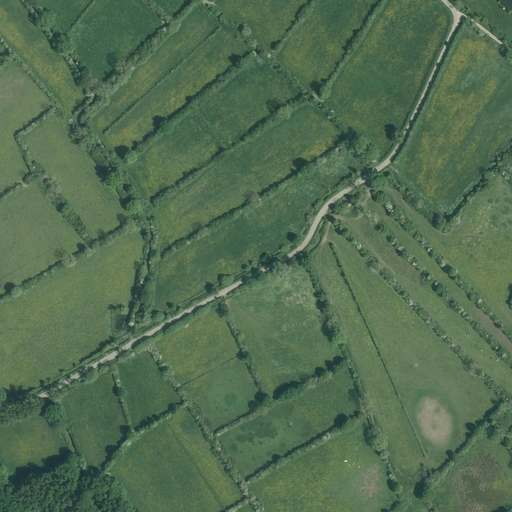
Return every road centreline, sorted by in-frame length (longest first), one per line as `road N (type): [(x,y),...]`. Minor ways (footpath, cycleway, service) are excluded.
road 1 (tertiary): [(0,408),(45,394),(299,249),(329,202),(396,151),(454,28),(454,11),(443,0)]
road 2 (track): [(132,332),(153,228),(76,119),(95,91),(28,0)]
road 3 (track): [(99,511),(45,394)]
